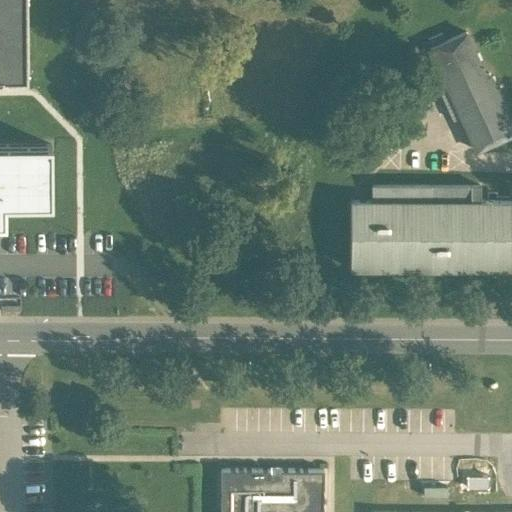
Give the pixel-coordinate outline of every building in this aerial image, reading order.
[(0,0),(0,80),(5,80),(26,80),(24,0),(0,0)] [(511,134),(511,130),(465,30),(427,48),(475,151),(481,149),(511,134)] [(0,224),(3,224),(3,210),(3,205),(51,204),(50,146),(0,146),(0,224)] [(370,182),(370,198),(480,199),(480,183),(370,182)] [(351,198),(350,198),(349,268),(511,269),(511,199),(480,199),(370,198),(351,198)] [(321,511),(322,469),(220,469),(219,511),(321,511)]
